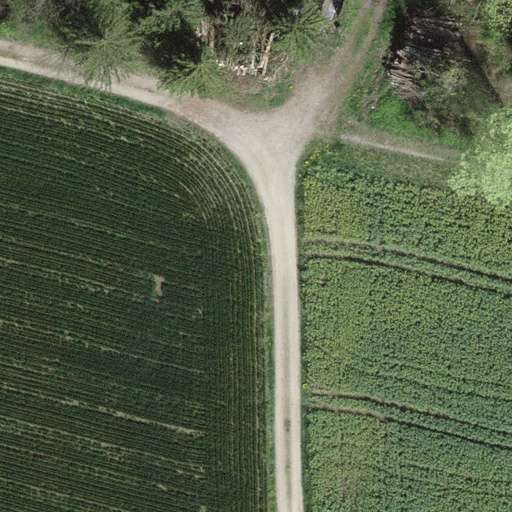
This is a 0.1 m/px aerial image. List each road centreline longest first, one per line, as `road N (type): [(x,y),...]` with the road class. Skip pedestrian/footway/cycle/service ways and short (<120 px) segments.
road 1 (track): [(281,146),(292,511)]
road 2 (track): [(0,49),(117,77),(281,146)]
